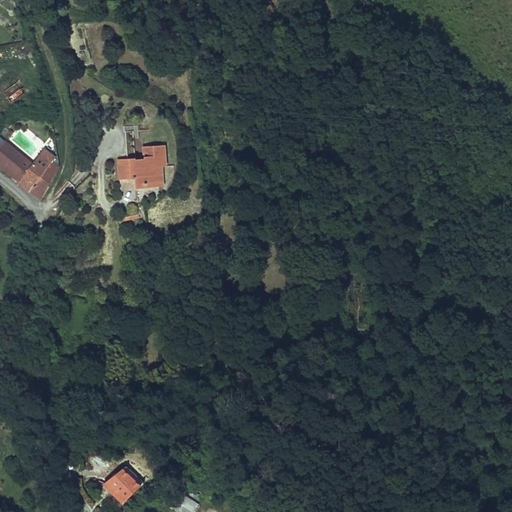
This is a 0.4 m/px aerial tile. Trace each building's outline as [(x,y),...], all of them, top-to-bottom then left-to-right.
[(11,76),(0,85),(9,95),(20,85),(11,76)] [(0,165),(40,197),(56,167),(56,164),(55,156),(54,156),(45,147),(33,162),(4,140),(0,144),(0,165)] [(164,169),(164,149),(141,150),(142,161),(142,168),(134,169),(133,161),(133,159),(118,159),(119,181),(135,181),(135,190),(157,189),(157,169),(162,169),(164,169)] [(126,475),(108,451),(89,465),(107,489),(126,475)] [(185,494),(175,511),(176,511),(193,511),(199,503),(185,494)]
